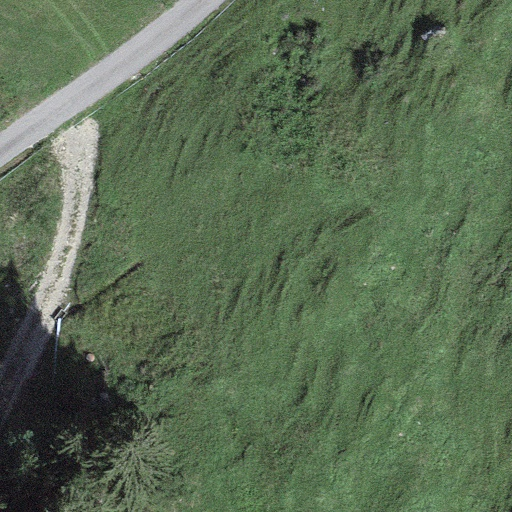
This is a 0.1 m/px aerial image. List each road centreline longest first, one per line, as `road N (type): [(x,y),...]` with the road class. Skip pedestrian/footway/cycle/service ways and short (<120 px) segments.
road 1 (track): [(0,398),(42,318),(74,228),(77,168),(60,110)]
road 2 (track): [(0,152),(210,0)]
